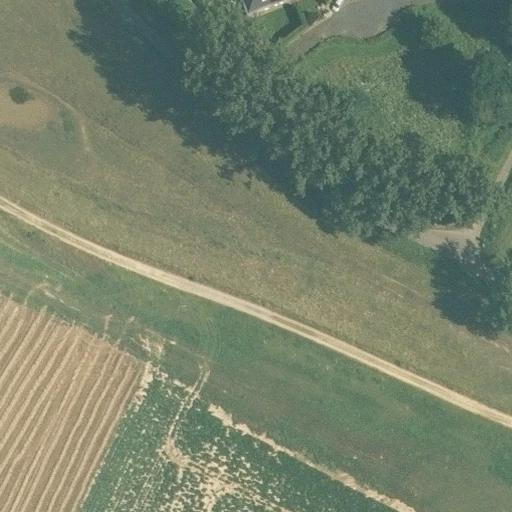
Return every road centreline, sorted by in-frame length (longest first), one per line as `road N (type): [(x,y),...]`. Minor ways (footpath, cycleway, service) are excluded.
road 1 (track): [(511,419),(287,320),(138,268),(0,201)]
road 2 (residential): [(511,289),(284,165),(109,0)]
